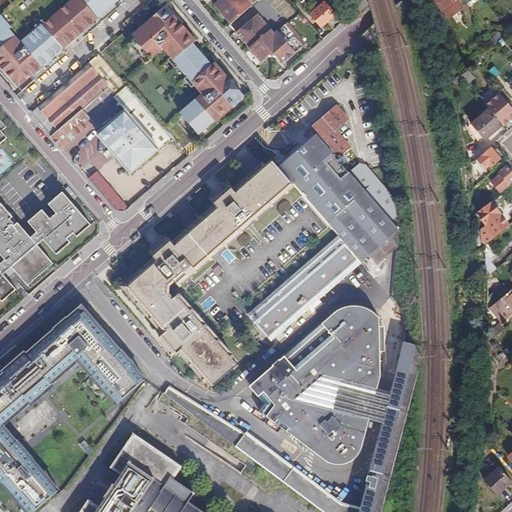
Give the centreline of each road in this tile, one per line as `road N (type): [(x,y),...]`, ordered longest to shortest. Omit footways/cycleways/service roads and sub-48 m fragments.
road 1 (secondary): [(275,103),(122,236)]
road 2 (residential): [(0,94),(122,236)]
road 3 (secondary): [(122,236),(0,340)]
road 4 (secondary): [(397,0),(275,103)]
road 5 (residential): [(275,103),(184,0)]
